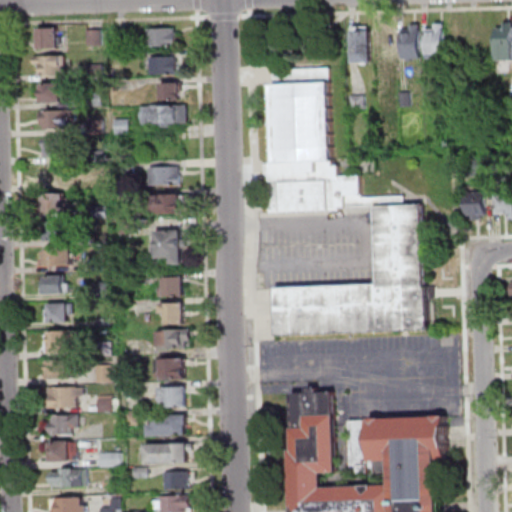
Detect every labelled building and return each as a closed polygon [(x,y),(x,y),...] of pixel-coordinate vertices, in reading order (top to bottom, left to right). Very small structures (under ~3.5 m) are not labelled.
[(448,58),(430,58),(429,28),(437,28),(437,23),(447,23),(448,58)] [(511,61),(499,61),(498,27),(506,27),(506,23),(511,23),(511,61)] [(404,29),(414,29),(414,24),(423,24),(424,59),(405,59),(404,29)] [(376,61),(358,62),(357,26),(364,25),(364,29),(375,29),(376,61)] [(380,25),(387,25),(388,29),(399,29),(400,60),(381,61),(380,25)] [(62,48),(42,49),(42,27),(62,27),(62,48)] [(149,28),(177,27),(177,32),(179,32),(179,45),(178,45),(151,46),(149,28)] [(89,29),(103,29),(104,45),(89,45),(89,29)] [(42,56),(69,55),(69,74),(43,75),(42,56)] [(153,75),(153,57),(176,57),(176,59),(180,59),(181,74),(153,75)] [(89,80),(89,65),(105,64),(105,79),(89,80)] [(364,175),(365,197),(407,196),(407,205),(426,204),(429,288),(432,288),(433,330),(280,336),(278,288),(382,285),(379,206),(343,208),(343,210),(274,213),(273,178),(267,178),(266,165),(279,164),(275,70),(333,68),(337,166),(342,166),(342,176),(364,175)] [(65,82),(66,102),(44,103),(43,94),(46,94),(45,83),(65,82)] [(182,82),(183,98),(165,98),(164,83),(182,82)] [(89,92),(104,91),(105,106),(90,106),(89,92)] [(403,93),(413,93),(413,106),(403,107),(403,93)] [(378,94),(393,94),(393,108),(378,109),(378,94)] [(354,95),(368,95),(368,109),(354,109),(354,95)] [(145,124),(145,106),(190,105),(190,123),(171,123),(171,126),(162,126),(162,124),(145,124)] [(45,124),(44,111),(79,110),(79,121),(72,122),(72,129),(47,129),(47,124),(45,124)] [(118,120),(133,119),(133,134),(119,134),(118,120)] [(93,121),(107,121),(107,133),(93,133),(93,121)] [(75,156),(47,156),(46,139),(74,139),(74,143),(79,143),(79,150),(75,150),(75,156)] [(108,151),(109,161),(96,162),(96,151),(108,151)] [(471,178),(470,155),(491,155),(492,177),(471,178)] [(138,162),(139,174),(121,175),(121,163),(138,162)] [(48,165),(68,164),(69,184),(49,184),(48,165)] [(153,167),(153,185),(185,184),(185,174),(183,174),(183,166),(153,167)] [(96,177),(110,176),(110,189),(97,190),(96,177)] [(484,215),(484,221),(474,221),(474,216),(469,216),(469,193),(488,192),(489,215),(484,215)] [(69,193),(69,212),(48,212),(48,193),(69,193)] [(511,220),(511,214),(501,214),(501,194),(511,193),(511,220)] [(185,194),(185,211),(151,212),(151,195),(185,194)] [(96,206),(110,206),(111,217),(96,218),(96,206)] [(138,218),(139,232),(125,233),(124,219),(138,218)] [(47,221),(78,220),(78,241),(48,241),(47,221)] [(160,231),(186,230),(188,264),(176,264),(176,257),(161,258),(160,231)] [(97,236),(112,236),(112,243),(97,244),(97,236)] [(48,248),(77,247),(77,265),(49,265),(48,248)] [(139,273),(139,285),(124,286),(124,273),(139,273)] [(69,293),(45,293),(45,286),(49,286),(49,276),(68,276),(69,293)] [(188,276),(188,297),(162,297),(161,288),(168,288),(168,277),(188,276)] [(112,282),(113,296),(98,296),(98,283),(112,282)] [(189,324),(189,302),(164,303),(165,312),(170,312),(170,324),(189,324)] [(54,303),(73,303),(73,322),(54,322),(54,316),(52,316),(51,310),(54,310),(54,303)] [(100,318),(113,318),(113,328),(100,328),(100,318)] [(55,352),(55,331),(83,330),(84,351),(55,352)] [(194,340),(190,340),(190,347),(163,348),(162,331),(193,330),(194,340)] [(166,359),(191,358),(191,379),(166,380),(166,359)] [(77,378),(54,379),(53,361),(73,361),(73,366),(77,365),(77,378)] [(115,381),(101,381),(100,367),(114,367),(115,381)] [(142,383),(142,398),(129,398),(128,384),(142,383)] [(53,387),(81,386),(81,389),(88,389),(88,396),(81,396),(82,406),(54,407),(53,387)] [(165,399),(165,388),(191,387),(191,406),(171,406),(171,399),(165,399)] [(312,393),(312,388),(321,388),(322,393),(339,392),(342,472),(326,473),(327,488),(399,485),(398,472),(353,474),(351,421),(375,420),(375,419),(451,416),(452,459),(444,459),(445,511),(296,511),(294,451),(298,451),(296,394),(312,393)] [(102,399),(117,399),(117,412),(102,412),(102,399)] [(129,411),(143,410),(143,425),(130,425),(129,411)] [(83,428),(75,428),(76,433),(60,434),(59,416),(83,415),(83,428)] [(153,436),(152,425),(158,425),(158,416),(192,415),(193,425),(191,425),(192,435),(153,436)] [(55,441),(75,441),(76,461),(55,461),(55,441)] [(194,443),(194,464),(151,465),(151,444),(194,443)] [(125,453),(125,467),(104,467),(104,453),(125,453)] [(87,469),(88,486),(56,487),(56,473),(66,472),(66,469),(78,468),(79,470),(87,469)] [(138,468),(152,468),(152,478),(138,478),(138,468)] [(193,471),(194,490),(170,491),(169,472),(193,471)] [(165,511),(165,497),(194,496),(194,511),(165,511)] [(60,511),(60,498),(88,498),(88,511),(60,511)] [(105,511),(105,508),(115,508),(115,499),(125,499),(126,509),(120,509),(120,511),(105,511)]
